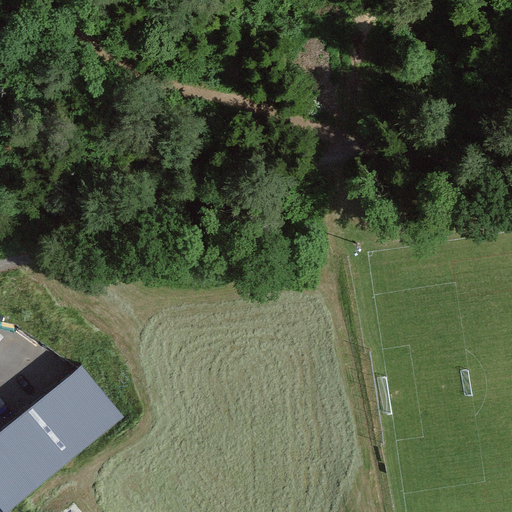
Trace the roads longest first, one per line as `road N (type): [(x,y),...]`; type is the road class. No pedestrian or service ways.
road 1 (track): [(511,164),(354,151),(126,242),(0,265)]
road 2 (track): [(83,0),(93,41),(144,83),(324,126),(354,151)]
